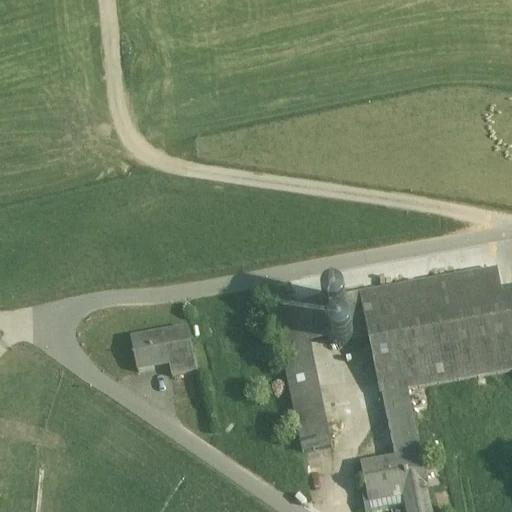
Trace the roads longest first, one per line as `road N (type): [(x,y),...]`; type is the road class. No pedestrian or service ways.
road 1 (track): [(290,511),(76,374),(55,350),(60,322),(511,236)]
road 2 (track): [(104,0),(121,130),(153,161),(511,230)]
